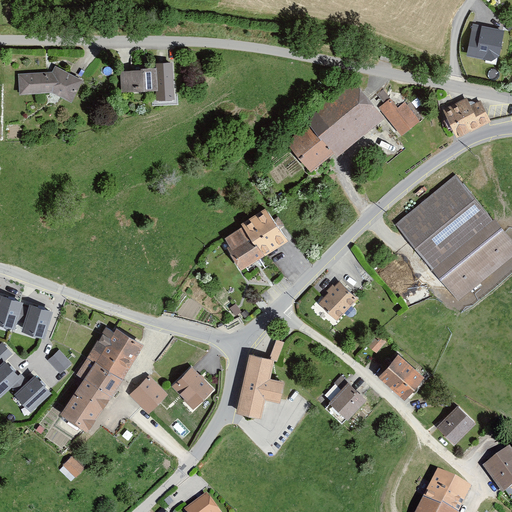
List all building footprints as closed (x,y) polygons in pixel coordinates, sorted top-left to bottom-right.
[(505,30),(473,24),(467,56),(491,61),(499,56),(505,30)] [(45,72),(16,74),(17,92),(49,91),(69,100),(92,61),(79,55),(56,56),(45,72)] [(135,68),(117,69),(117,89),(157,87),(157,64),(136,65),(135,68)] [(341,80),(298,114),(304,120),(330,150),(334,155),(379,116),(347,79),(341,80)] [(386,96),(376,104),(399,134),(417,119),(402,100),(394,106),(386,96)] [(468,101),(444,114),(445,126),(455,139),(490,122),(483,102),(475,104),(468,101)] [(330,150),(304,120),(281,139),(305,169),(330,150)] [(511,245),(453,174),(394,223),(409,247),(428,266),(433,276),(455,299),(458,299),(511,252),(511,245)] [(288,237),(266,207),(240,221),(243,224),(263,251),(264,252),(288,237)] [(263,251),(243,224),(225,234),(230,243),(228,244),(230,251),(234,260),(242,266),(263,251)] [(355,297),(337,281),(317,302),(335,318),(355,297)] [(23,302),(0,294),(0,324),(15,329),(23,302)] [(53,311),(30,304),(21,330),(45,338),(53,311)] [(77,377),(55,411),(64,421),(82,430),(118,378),(139,343),(114,329),(103,326),(73,374),(77,377)] [(369,346),(376,350),(383,339),(376,334),(369,346)] [(279,357),(285,340),(277,337),(271,354),(279,357)] [(13,354),(2,342),(0,344),(0,365),(6,361),(13,354)] [(59,349),(48,360),(61,373),(72,363),(59,349)] [(399,397),(419,374),(392,352),(373,375),(399,397)] [(276,402),(281,381),(268,377),(271,359),(247,353),(234,411),(259,415),(263,398),(276,402)] [(0,397),(22,378),(6,361),(0,365),(0,397)] [(169,387),(191,409),(212,388),(189,367),(169,387)] [(36,375),(14,394),(31,412),(52,393),(36,375)] [(340,423),(363,397),(341,375),(321,396),(325,401),(327,403),(323,407),(340,423)] [(148,376),(128,394),(147,414),(167,393),(148,376)] [(453,403),(435,422),(453,439),(473,418),(453,403)] [(511,454),(505,445),(478,462),(499,488),(511,479),(511,454)] [(72,457),(64,466),(76,477),(84,469),(72,457)] [(459,511),(471,487),(465,486),(467,483),(433,466),(409,511),(459,511)] [(199,492),(181,506),(185,511),(217,511),(219,511),(205,493),(199,492)]
